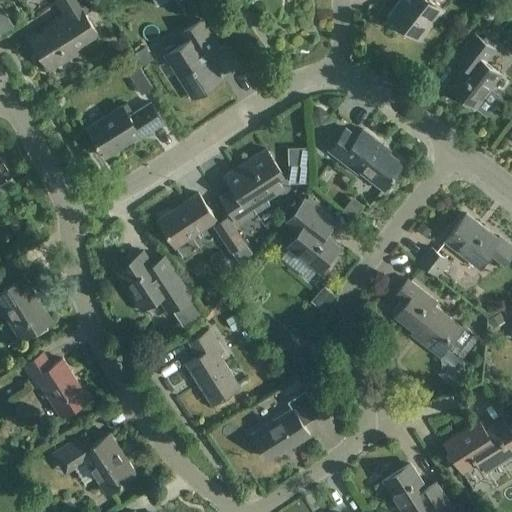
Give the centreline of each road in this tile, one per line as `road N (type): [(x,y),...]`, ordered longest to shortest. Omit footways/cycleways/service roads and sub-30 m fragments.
road 1 (residential): [(261,511),(357,442),(365,411),(346,322),(351,287),(457,149)]
road 2 (residential): [(230,511),(167,453),(107,362),(75,279),(68,193)]
road 3 (residential): [(68,193),(115,194),(299,81),(340,74)]
road 4 (residential): [(340,74),(368,82),(457,149)]
